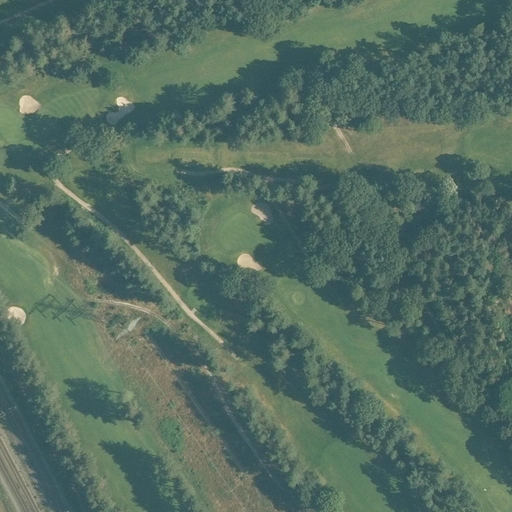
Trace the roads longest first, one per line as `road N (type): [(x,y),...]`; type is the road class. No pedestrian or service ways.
road 1 (track): [(82,298),(142,307),(189,343),(239,428),(305,511)]
road 2 (track): [(90,511),(0,342)]
